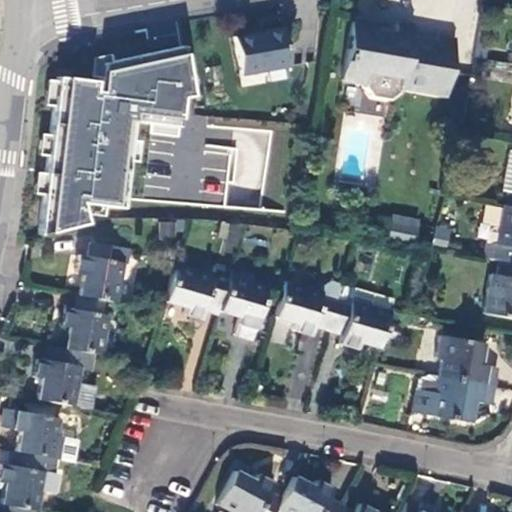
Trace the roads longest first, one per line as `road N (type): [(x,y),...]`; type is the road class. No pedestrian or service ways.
road 1 (residential): [(138,391),(510,477)]
road 2 (residential): [(168,0),(27,20)]
